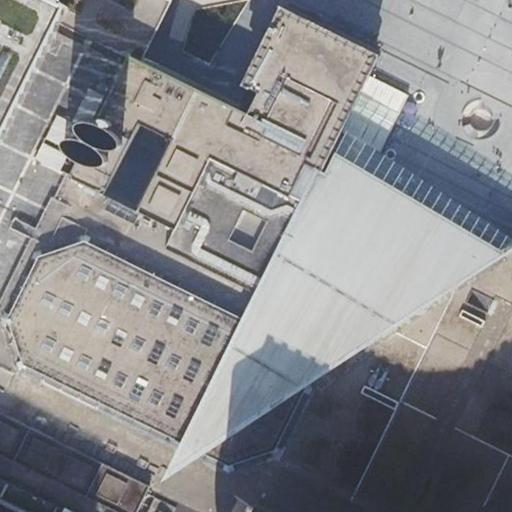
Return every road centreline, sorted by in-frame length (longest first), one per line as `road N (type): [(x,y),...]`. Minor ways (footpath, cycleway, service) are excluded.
road 1 (primary): [(511,200),(442,221),(311,279),(0,457)]
road 2 (primary): [(15,511),(111,458),(220,411),(330,375),(511,340)]
road 3 (secondary): [(511,402),(272,308)]
road 4 (secondary): [(302,440),(411,408),(461,410),(511,430)]
road 5 (secondary): [(160,321),(161,511)]
road 6 (secondary): [(160,321),(0,412)]
road 7 (tertiary): [(152,256),(0,348)]
road 8 (motorway): [(373,0),(511,62)]
road 9 (secondary): [(302,440),(314,418),(313,378),(272,308)]
road 10 (secondary): [(183,511),(302,440)]
